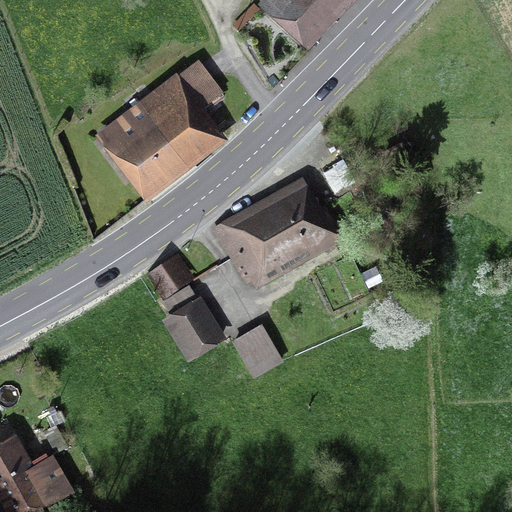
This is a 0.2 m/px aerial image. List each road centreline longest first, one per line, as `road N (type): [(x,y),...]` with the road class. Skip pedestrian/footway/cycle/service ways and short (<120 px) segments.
road 1 (primary): [(403,0),(281,129),(190,207),(0,326)]
road 2 (track): [(206,0),(281,129)]
